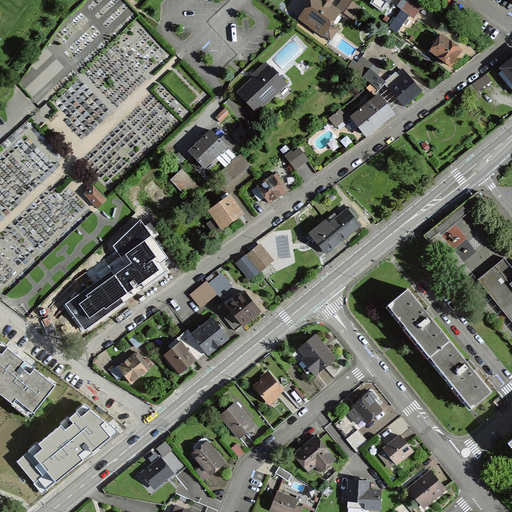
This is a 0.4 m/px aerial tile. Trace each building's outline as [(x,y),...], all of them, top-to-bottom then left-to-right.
[(321,0),(312,0),(308,6),(302,14),(312,21),(309,25),(323,35),(323,34),(331,40),(339,27),(335,24),(341,14),(329,5),(331,0),(330,0),(323,0),(323,1),(321,0)] [(359,5),(351,0),(342,0),(338,7),(351,17),(359,5)] [(382,8),(387,0),(373,0),(373,2),(382,8)] [(402,9),(389,27),(396,32),(409,14),(402,9)] [(442,35),(437,41),(442,45),(447,38),(442,35)] [(437,41),(431,50),(451,65),(457,57),(462,49),(447,38),(442,45),(437,41)] [(362,57),(352,69),(358,74),(359,73),(368,62),(362,57)] [(498,72),(504,80),(511,89),(511,59),(502,68),(502,69),(498,72)] [(368,62),(359,73),(364,77),(365,77),(370,70),(374,66),(368,62)] [(238,93),(256,111),(285,84),(266,63),(256,73),(257,75),(251,80),(238,93)] [(380,71),(374,66),(370,70),(376,75),(380,71)] [(370,70),(365,77),(371,82),(371,81),(380,88),(385,82),(376,75),(370,70)] [(389,83),(387,85),(404,105),(412,98),(421,90),(404,70),(398,75),(396,72),(386,80),(389,83)] [(491,90),(504,80),(498,72),(485,83),(491,90)] [(374,94),(378,90),(371,83),(367,88),(374,94)] [(472,84),(466,88),(475,99),(480,95),(472,84)] [(379,95),(362,109),(376,127),(384,120),(393,113),(379,95)] [(346,117),(340,109),(329,118),(336,125),(346,117)] [(362,109),(353,117),(360,125),(367,134),(376,127),(362,109)] [(360,125),(353,117),(349,120),(349,123),(352,128),(356,128),(360,125)] [(244,127),(239,132),(248,142),(254,137),(244,127)] [(206,136),(201,141),(216,156),(226,146),(220,140),(212,131),(206,136)] [(220,140),(226,146),(229,149),(235,144),(226,134),(220,140)] [(216,156),(201,141),(195,146),(190,151),(198,161),(204,167),(216,156)] [(292,150),(285,155),(295,168),(308,159),(300,148),(294,153),(292,150)] [(232,162),(240,172),(250,165),(241,153),(231,161),(232,162)] [(204,167),(198,161),(193,166),(202,175),(208,170),(204,167)] [(225,168),(232,178),(240,172),(232,162),(225,168)] [(225,168),(217,174),(225,184),(232,178),(225,168)] [(265,197),(269,202),(279,195),(288,189),(277,173),(258,186),(265,197)] [(85,193),(98,207),(106,200),(93,186),(85,193)] [(258,186),(251,190),(259,201),(265,197),(258,186)] [(435,226),(439,232),(482,197),(478,191),(435,226)] [(216,218),(223,228),(234,220),(243,213),(229,195),(227,192),(221,197),(223,200),(209,210),(216,218)] [(329,224),(342,239),(351,232),(360,225),(353,215),(348,210),(347,209),(336,218),(329,224)] [(333,215),(326,220),(329,224),(336,218),(333,215)] [(212,221),(219,231),(223,228),(216,218),(212,221)] [(93,283),(64,304),(83,331),(109,312),(174,266),(154,238),(159,234),(151,223),(145,226),(139,219),(111,245),(113,251),(85,272),(93,283)] [(335,246),(342,239),(329,224),(326,220),(310,233),(326,253),(335,246)] [(215,233),(219,231),(212,221),(209,224),(215,233)] [(435,226),(424,235),(428,240),(439,232),(435,226)] [(259,245),(247,255),(260,270),(272,260),(259,245)] [(247,255),(237,263),(250,279),(260,270),(247,255)] [(511,267),(504,257),(477,279),(511,321),(511,267)] [(217,294),(207,282),(202,287),(211,298),(217,294)] [(397,285),(377,302),(418,353),(438,337),(418,313),(397,285)] [(206,302),(197,291),(191,295),(201,307),(206,302)] [(229,299),(225,302),(232,311),(242,324),(252,317),(260,310),(244,291),(231,302),(229,299)] [(236,330),(242,324),(232,311),(225,317),(236,330)] [(213,318),(192,334),(207,353),(220,343),(228,337),(213,318)] [(206,351),(188,329),(177,338),(180,341),(178,343),(175,340),(168,345),(171,349),(164,355),(179,373),(181,371),(182,372),(184,373),(188,369),(187,367),(187,366),(193,362),(206,351)] [(325,352),(314,336),(297,347),(303,356),(300,358),(311,374),(331,361),(325,352)] [(418,353),(460,405),(480,389),(458,362),(438,337),(418,353)] [(19,353),(2,340),(0,342),(0,392),(31,417),(58,382),(19,353)] [(119,366),(119,367),(125,375),(131,382),(141,375),(150,367),(137,352),(119,366)] [(125,375),(119,367),(119,366),(117,364),(110,369),(119,380),(125,375)] [(255,386),(267,400),(275,394),(282,388),(270,374),(255,386)] [(368,393),(353,405),(366,422),(381,409),(375,401),(368,393)] [(114,432),(87,399),(14,460),(41,492),(89,452),(114,432)] [(254,425),(235,402),(220,414),(240,437),(247,431),(254,425)] [(511,426),(496,439),(511,457),(511,426)] [(358,430),(347,439),(357,451),(368,442),(358,430)] [(305,445),(294,454),(308,471),(322,459),(327,465),(335,458),(316,435),(305,445)] [(384,448),(396,463),(412,450),(407,443),(401,435),(384,448)] [(197,453),(209,443),(210,442),(207,437),(204,437),(201,438),(195,443),(193,446),(193,449),(197,453)] [(163,455),(161,457),(173,472),(176,475),(188,466),(173,447),(171,449),(165,441),(157,448),(163,455)] [(204,468),(209,474),(218,467),(224,462),(209,443),(197,453),(194,455),(204,468)] [(161,457),(144,471),(156,486),(167,476),(173,472),(161,457)] [(279,466),(275,472),(288,480),(292,474),(279,466)] [(204,468),(199,472),(204,478),(209,474),(204,468)] [(156,486),(144,471),(137,477),(149,491),(156,486)] [(431,472),(412,487),(426,503),(445,488),(437,479),(431,472)] [(347,499),(348,499),(366,501),(367,489),(367,480),(360,479),(349,479),(347,499)] [(366,501),(365,506),(365,507),(378,508),(379,490),(367,489),(366,501)] [(297,499),(278,491),(274,501),(271,509),(277,511),(292,511),(295,504),(297,499)]
